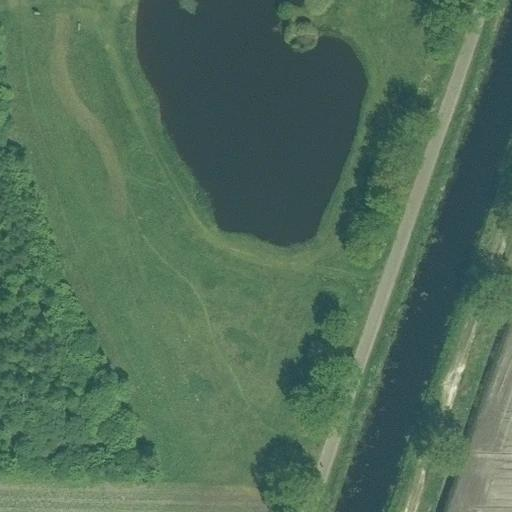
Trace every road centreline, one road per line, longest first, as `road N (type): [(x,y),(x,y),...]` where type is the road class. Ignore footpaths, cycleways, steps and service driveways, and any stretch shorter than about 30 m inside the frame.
road 1 (unclassified): [(308,511),(484,0)]
road 2 (track): [(409,511),(511,216)]
